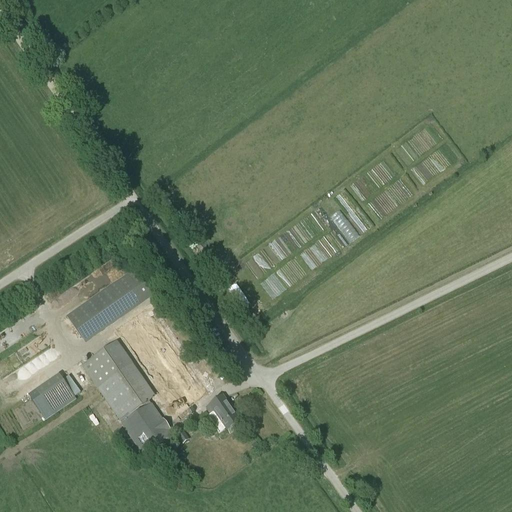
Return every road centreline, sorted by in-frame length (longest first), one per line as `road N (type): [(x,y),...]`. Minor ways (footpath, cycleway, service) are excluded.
road 1 (unclassified): [(260,381),(511,258)]
road 2 (track): [(132,201),(0,13)]
road 3 (unclassified): [(260,381),(132,201)]
road 4 (unclassified): [(354,511),(260,381)]
road 5 (unclassified): [(0,287),(132,201)]
